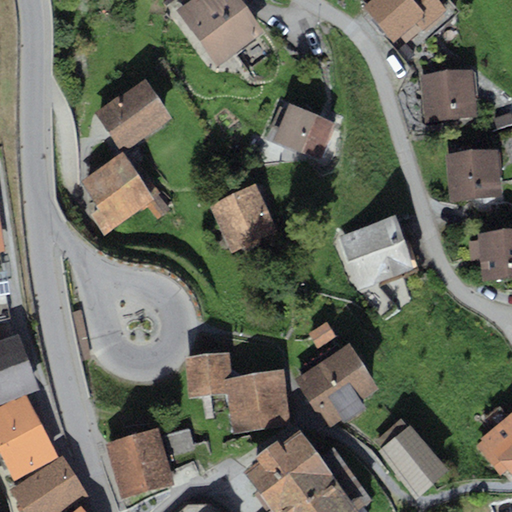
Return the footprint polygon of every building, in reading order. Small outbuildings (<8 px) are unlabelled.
[(189,0),(176,10),(217,66),(264,33),(239,0),(189,0)] [(371,0),(363,8),(394,41),(415,22),(423,31),(447,9),(438,0),(371,0)] [(472,71),(420,77),(425,121),(477,115),(472,71)] [(145,78),(95,112),(122,151),(171,118),(145,78)] [(336,123),(288,103),(273,140),(320,159),(336,123)] [(496,150),(446,155),(451,202),(501,197),(496,150)] [(123,153),(80,182),(98,208),(90,214),(104,234),(154,200),(123,153)] [(256,184),(210,206),(231,252),(277,230),(256,184)] [(395,216),(339,236),(358,289),(414,269),(395,216)] [(511,231),(480,234),(483,279),(511,276),(511,231)] [(7,277),(0,278),(0,295),(10,293),(7,277)] [(0,372),(24,363),(14,337),(0,342),(0,372)] [(347,342),(293,379),(326,429),(342,419),(343,422),(365,407),(361,401),(378,389),(347,342)] [(229,352),(184,357),(189,398),(227,393),(233,433),(290,425),(283,370),(232,376),(229,352)] [(24,363),(0,372),(0,402),(35,389),(24,363)] [(25,395),(0,407),(0,453),(14,480),(57,457),(25,395)] [(511,412),(481,438),(482,440),(476,445),(500,474),(507,469),(511,474),(511,412)] [(380,448),(377,451),(417,498),(449,471),(410,424),(407,426),(401,419),(374,441),(380,448)] [(159,428),(106,443),(121,499),(174,485),(159,428)] [(257,461),(243,472),(258,491),(253,495),(266,511),(265,511),(356,511),(373,499),(333,447),(321,456),(299,429),(280,443),(277,439),(254,457),(257,461)] [(59,459),(13,489),(27,511),(58,511),(83,496),(59,459)]
